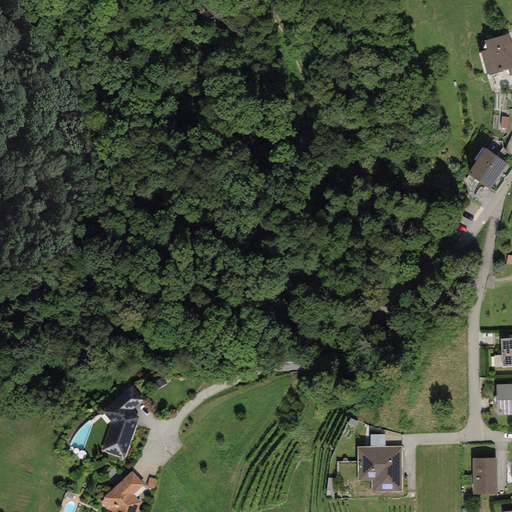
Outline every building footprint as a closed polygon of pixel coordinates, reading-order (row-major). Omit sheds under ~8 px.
[(511,44),(509,34),(485,41),(488,50),(480,52),(487,76),(508,70),(509,76),(511,75),(511,44)] [(509,118),(502,117),(500,128),(507,129),(509,118)] [(506,163),(484,148),(467,174),(489,189),(506,163)] [(511,365),(511,338),(500,339),(501,355),(494,355),(495,366),(502,366),(502,367),(511,365)] [(511,384),(496,385),(497,415),(511,415),(511,384)] [(144,400),(133,388),(100,414),(110,427),(102,454),(126,461),(141,419),(135,411),(144,400)] [(402,492),(401,447),(357,448),(358,481),(372,481),(372,492),(402,492)] [(496,458),(472,458),(472,494),(497,494),(496,458)] [(144,487),(133,473),(101,504),(108,511),(139,511),(141,505),(135,497),(144,487)]
